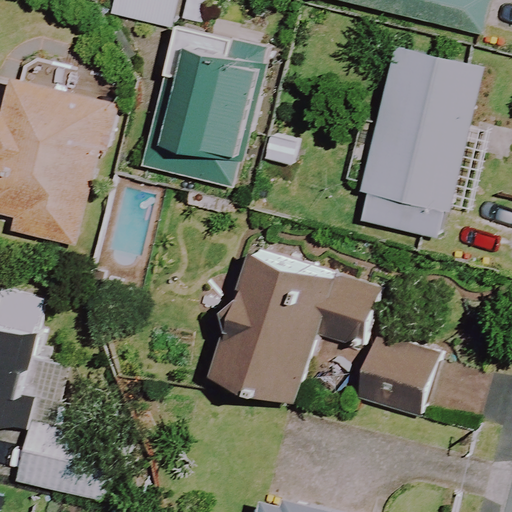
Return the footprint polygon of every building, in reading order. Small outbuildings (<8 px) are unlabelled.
[(177,0),(117,0),(114,17),(171,29),(177,0)] [(343,0),(488,37),(497,0),(343,0)] [(268,69),(180,48),(172,78),(150,168),(239,190),(268,69)] [(486,71),(399,49),(356,220),(444,242),(486,71)] [(120,109),(22,78),(10,115),(0,111),(0,213),(19,219),(16,228),(77,247),(120,109)] [(385,293),(251,255),(216,378),(303,403),(331,308),(377,321),(385,293)] [(48,296),(0,282),(0,423),(14,427),(48,296)] [(378,336),(357,397),(424,420),(445,359),(378,336)] [(100,441),(32,423),(16,481),(85,499),(100,441)] [(354,511),(283,495),(281,503),(264,499),(260,511),(354,511)]
